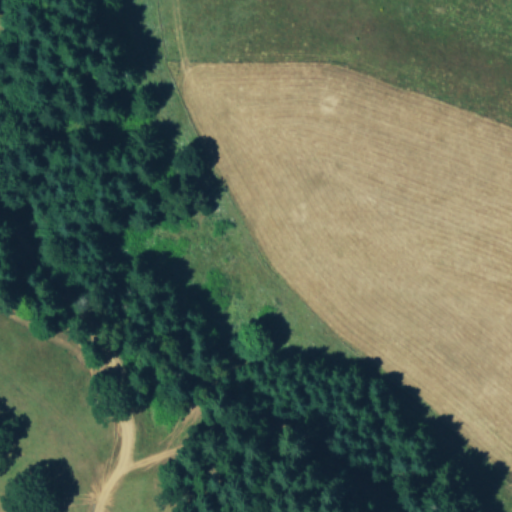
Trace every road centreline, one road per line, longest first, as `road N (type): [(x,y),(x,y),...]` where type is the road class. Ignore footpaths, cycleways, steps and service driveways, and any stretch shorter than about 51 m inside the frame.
road 1 (residential): [(111,479),(172,438),(247,415),(335,466),(376,511)]
road 2 (residential): [(93,511),(111,479),(116,430),(86,361),(36,315),(0,297)]
